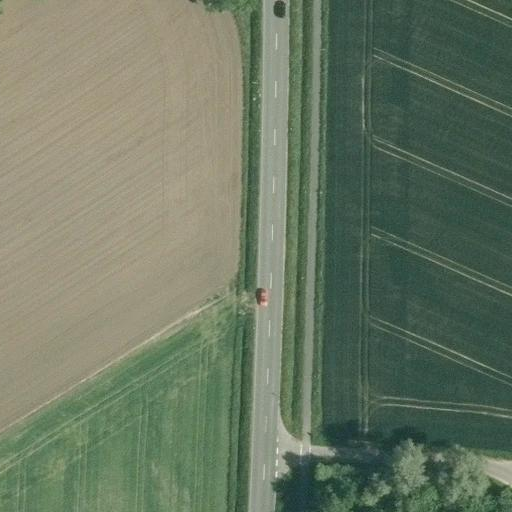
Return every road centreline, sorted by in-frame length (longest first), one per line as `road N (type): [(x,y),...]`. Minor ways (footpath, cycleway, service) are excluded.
road 1 (tertiary): [(275,0),(262,454)]
road 2 (unclassified): [(262,454),(463,465),(511,482)]
